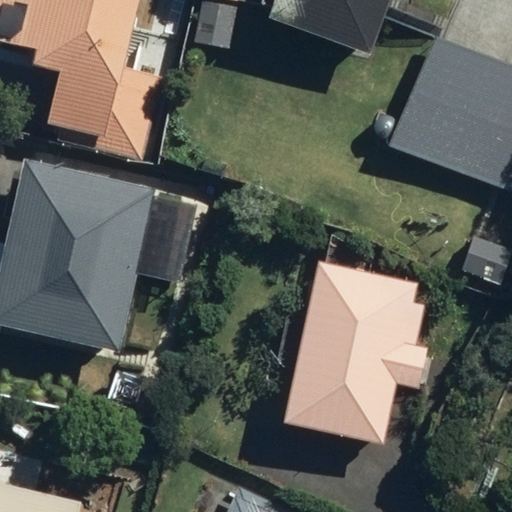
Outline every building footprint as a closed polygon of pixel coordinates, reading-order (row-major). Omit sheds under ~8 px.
[(0,0),(0,41),(36,50),(32,66),(59,72),(44,136),(140,158),(160,73),(126,65),(141,0),(0,0)] [(278,0),(272,18),(374,54),(392,0),(278,0)] [(511,64),(435,36),(414,91),(511,127),(511,64)] [(156,188),(26,161),(0,285),(0,329),(121,355),(156,188)] [(426,284),(318,263),(286,425),(384,444),(395,385),(420,390),(428,347),(414,344),(426,284)] [(73,511),(77,498),(0,481),(0,511),(73,511)] [(221,511),(292,511),(234,485),(221,511)]
